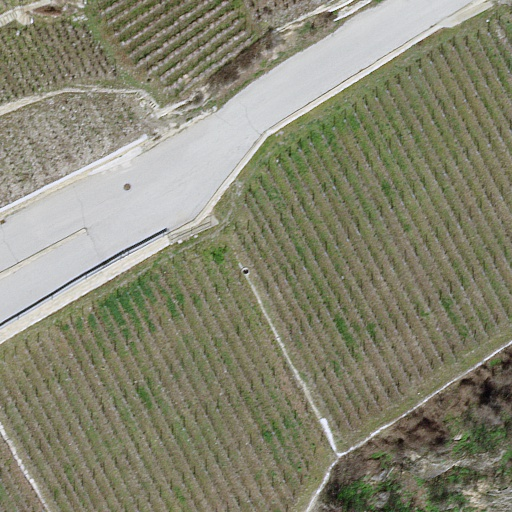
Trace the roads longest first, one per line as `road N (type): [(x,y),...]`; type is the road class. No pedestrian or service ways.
road 1 (unclassified): [(0,246),(193,144),(430,0)]
road 2 (track): [(0,316),(140,237),(240,115)]
